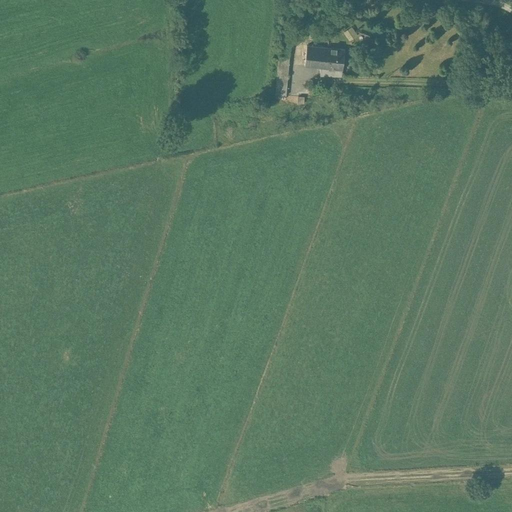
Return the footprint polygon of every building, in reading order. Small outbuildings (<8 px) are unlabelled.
[(344,30),(349,40),(358,35),(353,26),(344,30)] [(293,31),(281,30),(277,83),(289,84),(293,31)] [(330,48),(308,45),(306,66),(314,67),(325,67),(328,68),(330,48)] [(346,49),(330,48),(328,68),(343,69),(346,49)] [(325,67),(314,67),(313,75),(324,76),(325,67)]
